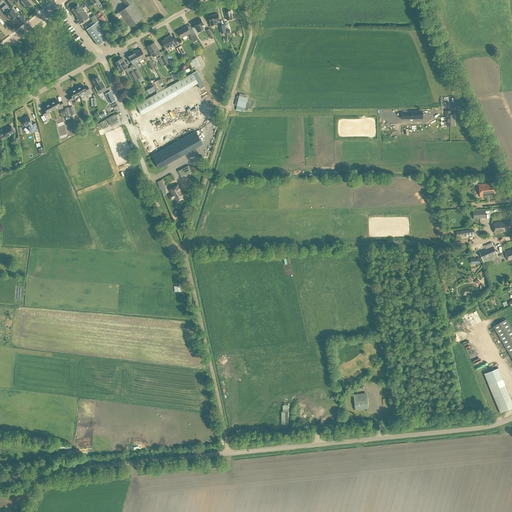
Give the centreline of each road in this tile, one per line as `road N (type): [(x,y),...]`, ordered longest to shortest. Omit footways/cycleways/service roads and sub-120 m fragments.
road 1 (track): [(184,246),(511,238)]
road 2 (unclassified): [(227,453),(511,417)]
road 3 (unclassified): [(227,453),(0,480)]
road 4 (unclassified): [(511,194),(424,0)]
road 5 (track): [(227,453),(184,246)]
